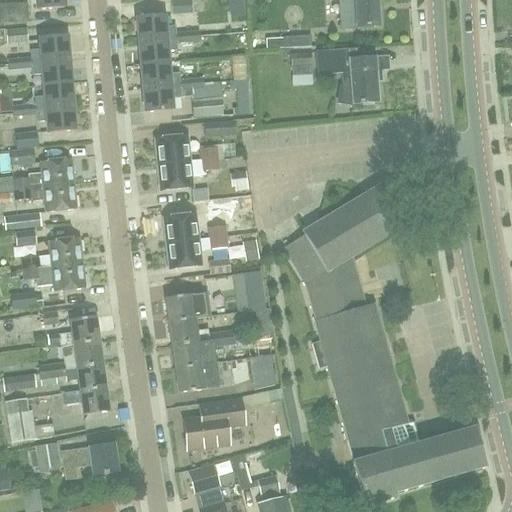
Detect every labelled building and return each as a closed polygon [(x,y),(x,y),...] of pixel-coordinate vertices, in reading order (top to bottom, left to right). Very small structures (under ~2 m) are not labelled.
[(64,0),(36,0),(38,11),(65,9),(64,0)] [(193,14),(193,13),(205,13),(205,0),(192,1),(170,1),(172,16),(193,14)] [(227,0),(230,19),(245,17),(242,0),(227,0)] [(338,0),(340,30),(378,28),(376,0),(338,0)] [(0,24),(28,23),(26,4),(0,5),(0,24)] [(241,26),(215,29),(196,31),(196,33),(175,34),(175,28),(164,28),(163,17),(137,19),(139,43),(199,38),(242,34),(241,26)] [(7,45),(28,43),(26,29),(6,31),(7,45)] [(39,40),(40,51),(30,52),(30,58),(7,61),(8,67),(69,62),(66,38),(39,40)] [(200,43),(199,38),(139,43),(141,67),(167,64),(166,53),(177,52),(176,45),(200,43)] [(283,39),(265,40),(265,50),(284,49),(283,39)] [(341,75),(341,84),(341,86),(339,87),(336,106),(353,106),(378,103),(375,71),(382,71),(381,59),(362,61),(361,50),(349,52),(349,50),(315,53),(317,77),(341,75)] [(291,68),(292,68),(293,78),(311,77),(311,67),(312,67),(311,54),(291,55),(291,68)] [(69,62),(8,67),(8,71),(31,70),(32,77),(43,76),(44,88),(71,85),(69,62)] [(168,75),(167,64),(141,67),(143,90),(203,85),(202,79),(179,81),(179,74),(168,75)] [(296,90),(315,90),(315,78),(296,79),(296,90)] [(44,88),(45,98),(34,99),(34,106),(11,108),(12,114),(73,108),(71,85),(44,88)] [(204,90),(203,85),(143,90),(145,114),(171,112),(170,100),(192,98),(193,101),(191,102),(192,119),(222,117),(220,99),(207,100),(206,90),(204,90)] [(73,108),(12,114),(12,119),(36,117),(36,124),(47,123),(48,135),(75,132),(73,108)] [(204,139),(235,137),(234,122),(203,125),(204,139)] [(17,150),(38,147),(36,133),(15,135),(17,150)] [(155,141),(158,166),(188,163),(186,138),(155,141)] [(189,163),(188,163),(158,166),(161,191),(191,188),(190,174),(201,173),(219,172),(218,161),(224,160),(222,149),(199,151),(200,162),(189,163)] [(11,167),(34,165),(33,150),(9,152),(11,167)] [(40,164),(41,176),(28,177),(28,180),(12,181),(13,192),(74,186),(72,161),(40,164)] [(358,462),(352,464),(363,503),(379,498),(380,502),(396,498),(394,494),(485,468),(474,429),(418,445),(414,429),(406,424),(372,306),(365,308),(351,259),(408,225),(403,215),(408,212),(407,210),(405,212),(394,192),(396,191),(395,189),(389,193),(384,183),(302,232),(304,236),(283,249),(303,284),(314,323),(313,323),(319,343),(311,345),(318,370),(326,368),(348,442),(352,441),(358,462)] [(14,202),(30,201),(31,204),(44,203),(45,214),(76,211),(74,186),(13,192),(14,202)] [(0,232),(5,233),(41,228),(39,215),(0,218),(0,232)] [(167,245),(197,241),(194,216),(164,220),(167,245)] [(208,240),(226,238),(225,227),(207,230),(208,240)] [(16,248),(36,245),(34,232),(14,234),(16,248)] [(198,252),(209,251),(228,249),(226,238),(208,240),(197,241),(167,245),(170,270),(200,266),(198,252)] [(49,258),(38,259),(20,261),(21,271),(82,265),(79,240),(48,243),(49,258)] [(210,277),(229,274),(228,260),(209,262),(210,277)] [(22,282),(41,281),(52,280),(53,293),(85,290),(82,265),(21,271),(22,282)] [(264,271),(237,274),(240,297),(247,296),(249,312),(268,309),(264,271)] [(236,277),(211,280),(213,300),(238,297),(236,277)] [(165,299),(169,323),(193,320),(190,296),(165,299)] [(95,318),(79,320),(78,309),(56,312),(56,313),(42,314),(44,327),(58,325),(58,323),(70,322),(72,334),(58,336),(46,337),(48,347),(60,345),(60,348),(73,346),(73,345),(98,342),(95,318)] [(195,334),(193,320),(169,323),(172,347),(234,338),(233,331),(207,335),(207,332),(195,334)] [(36,348),(45,347),(44,338),(35,339),(36,348)] [(200,366),(198,354),(210,352),(210,349),(235,346),(234,338),(172,347),(175,370),(200,366)] [(73,345),(73,346),(75,359),(62,361),(63,365),(38,367),(39,374),(102,365),(98,342),(73,345)] [(56,380),(65,378),(65,383),(78,381),(80,392),(105,389),(102,365),(39,374),(41,387),(56,385),(56,380)] [(200,367),(200,366),(175,370),(179,394),(204,390),(202,379),(214,377),(212,365),(200,367)] [(3,393),(17,391),(33,389),(32,382),(34,381),(33,375),(15,378),(1,380),(3,393)] [(283,401),(285,412),(295,410),(293,399),(291,387),(280,389),(281,390),(283,401)] [(80,392),(81,405),(83,416),(108,413),(105,389),(80,392)] [(269,404),(283,401),(281,390),(267,393),(269,404)] [(81,405),(80,392),(61,395),(62,407),(81,405)] [(4,404),(10,444),(36,440),(32,413),(28,414),(26,401),(4,404)] [(245,425),(243,409),(242,402),(202,407),(203,420),(183,422),(187,451),(229,445),(227,428),(245,425)] [(38,472),(60,469),(56,445),(34,448),(38,472)] [(94,476),(119,472),(114,445),(91,449),(62,454),(66,481),(77,479),(75,467),(92,465),(94,476)] [(306,462),(303,445),(292,447),(296,464),(306,462)] [(239,487),(251,484),(245,462),(264,457),(263,451),(232,459),(239,487)] [(0,469),(0,492),(9,491),(6,468),(0,469)] [(207,468),(183,475),(188,494),(212,487),(207,468)] [(275,477),(256,482),(262,504),(256,506),(257,511),(289,511),(285,498),(281,499),(279,492),(275,477)] [(113,511),(111,501),(71,511),(113,511)]
